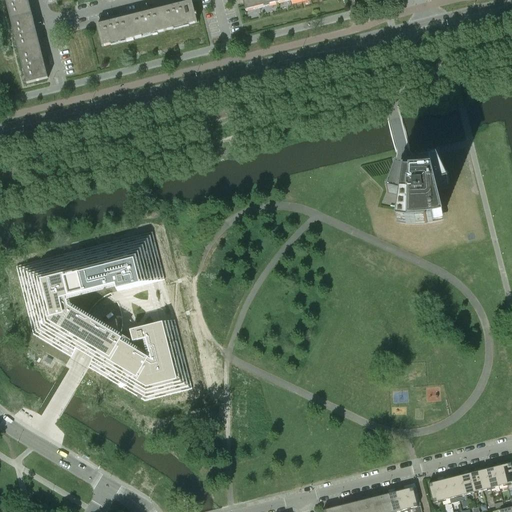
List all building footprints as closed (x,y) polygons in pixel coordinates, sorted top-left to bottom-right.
[(28,0),(5,0),(10,20),(32,15),(28,0)] [(277,3),(276,0),(242,0),(245,11),(277,3)] [(192,2),(160,10),(165,31),(199,22),(198,18),(196,18),(195,17),(197,16),(196,14),(195,14),(192,2)] [(160,10),(129,18),(134,39),(165,31),(160,10)] [(40,46),(34,23),(32,15),(10,20),(18,52),(26,50),(40,46)] [(97,26),(102,47),(134,39),(129,18),(97,26)] [(40,46),(26,50),(18,52),(26,84),(48,79),(40,46)] [(397,219),(399,220),(399,221),(404,221),(408,222),(414,222),(417,222),(422,222),(426,221),(431,221),(435,220),(440,219),(440,218),(442,217),(441,215),(442,215),(436,190),(447,186),(448,186),(437,162),(436,162),(429,164),(423,165),(422,166),(423,174),(421,174),(414,175),(411,175),(411,172),(410,172),(405,171),(404,171),(397,170),(396,169),(389,190),(390,191),(390,190),(401,193),(400,197),(397,216),(398,216),(397,219)] [(153,283),(157,283),(162,281),(164,281),(152,232),(16,267),(33,335),(70,357),(71,358),(88,368),(92,370),(145,402),(192,390),(174,320),(172,321),(167,322),(158,325),(148,285),(153,283)] [(511,488),(511,468),(511,464),(502,466),(507,485),(508,490),(511,488)] [(507,485),(502,466),(494,468),(499,487),(507,485)] [(494,468),(486,470),(491,489),(499,487),(494,468)] [(486,470),(478,472),(482,491),(491,489),(486,470)] [(478,472),(469,474),(474,493),(482,491),(478,472)] [(474,493),(469,474),(461,476),(466,495),(474,493)] [(467,500),(466,495),(461,476),(453,478),(459,502),(467,500)] [(459,502),(453,478),(445,480),(450,499),(451,504),(459,502)] [(450,499),(445,480),(437,482),(442,501),(450,499)] [(433,504),(442,501),(437,482),(428,484),(433,504)] [(413,488),(404,490),(409,510),(418,507),(413,488)] [(404,490),(396,492),(401,511),(409,510),(404,490)] [(396,492),(388,494),(392,511),(399,511),(401,511),(396,492)] [(392,511),(388,494),(380,497),(383,511),(392,511)] [(383,511),(380,497),(372,499),(374,511),(383,511)] [(374,511),(372,499),(363,501),(366,511),(374,511)] [(366,511),(363,501),(355,503),(357,511),(366,511)] [(357,511),(355,503),(347,505),(348,511),(357,511)]
